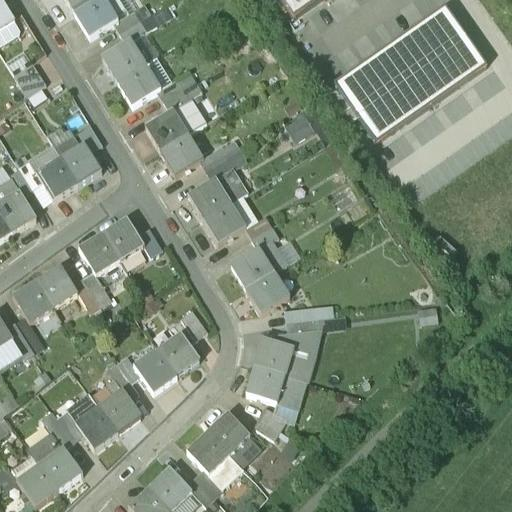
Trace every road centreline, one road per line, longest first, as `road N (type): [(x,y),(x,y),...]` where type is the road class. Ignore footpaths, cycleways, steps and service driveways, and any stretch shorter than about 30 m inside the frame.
road 1 (residential): [(79,511),(211,389),(225,355),(225,332),(139,185)]
road 2 (residential): [(139,185),(23,0)]
road 3 (residential): [(0,284),(139,185)]
